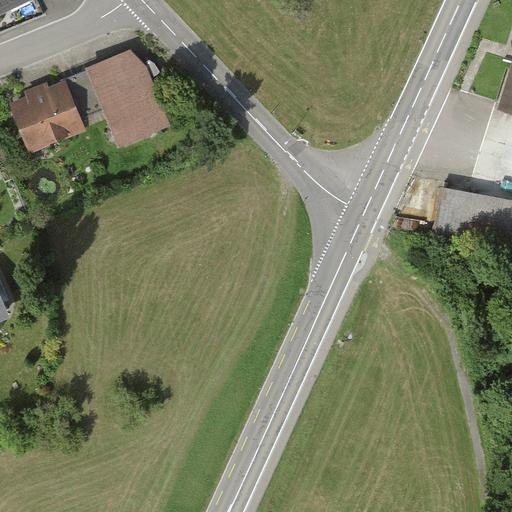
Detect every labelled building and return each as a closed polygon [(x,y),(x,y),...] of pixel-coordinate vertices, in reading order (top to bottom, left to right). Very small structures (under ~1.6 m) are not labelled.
[(0,0),(0,14),(30,0),(0,0)] [(89,73),(13,104),(34,153),(87,130),(83,121),(104,112),(120,150),(176,126),(142,45),(87,69),(89,73)] [(511,65),(498,107),(511,111),(511,65)] [(511,198),(443,187),(434,241),(511,254),(511,198)] [(0,286),(0,321),(12,317),(0,286)]
